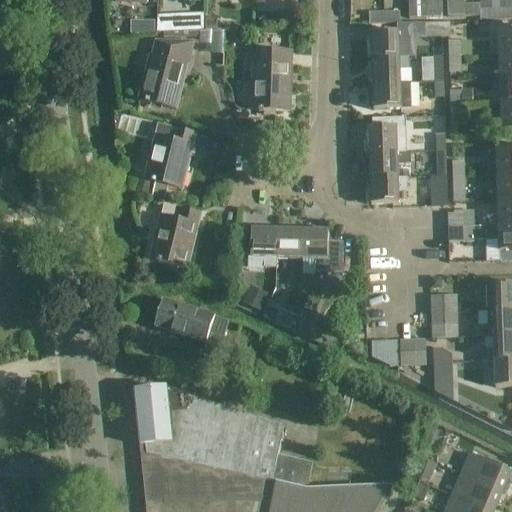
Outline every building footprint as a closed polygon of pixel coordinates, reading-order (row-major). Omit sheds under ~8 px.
[(441,0),(407,0),(408,20),(442,19),(441,0)] [(446,0),(447,19),(481,18),(481,9),(480,6),(465,6),(464,0),(446,0)] [(481,9),(481,18),(481,23),(506,22),(505,0),(480,1),(480,6),(481,9)] [(400,13),(384,14),(385,26),(400,25),(400,13)] [(385,26),(384,14),(368,14),(368,27),(385,26)] [(204,32),(204,16),(184,17),(184,33),(204,32)] [(369,35),(370,47),(365,47),(366,61),(371,61),(371,60),(409,59),(413,59),(412,25),(398,26),(398,34),(369,35)] [(448,26),(435,26),(425,26),(426,39),(432,39),(442,39),(448,38),(448,26)] [(511,31),(498,33),(499,58),(511,57),(511,31)] [(433,58),(438,57),(443,57),(442,39),(432,39),(433,58)] [(155,42),(150,59),(139,103),(178,112),(191,57),(195,43),(155,42)] [(459,43),(447,43),(448,60),(460,59),(459,43)] [(252,112),(263,113),(263,120),(275,121),(275,113),(291,113),(292,54),(253,53),(252,112)] [(438,57),(433,58),(433,69),(429,69),(429,73),(427,73),(427,77),(429,77),(430,81),(434,80),(434,82),(444,82),(443,57),(438,57)] [(511,57),(499,58),(500,83),(511,82),(511,57)] [(371,60),(371,61),(371,73),(366,73),(366,86),(371,85),(399,84),(398,72),(409,71),(409,59),(371,60)] [(460,59),(448,60),(448,75),(461,74),(460,59)] [(444,82),(434,82),(434,100),(444,100),(444,82)] [(511,82),(500,83),(501,108),(511,107),(511,82)] [(371,85),(372,98),(367,98),(367,111),(372,110),(372,112),(400,110),(399,84),(371,85)] [(461,93),(449,93),(450,110),(462,109),(471,109),(470,92),(461,93)] [(122,111),(137,115),(138,109),(123,106),(122,111)] [(511,107),(501,108),(502,133),(511,132),(511,107)] [(462,109),(450,110),(450,125),(463,124),(462,109)] [(367,130),(368,143),(363,144),(364,157),(368,156),(368,155),(396,154),(395,142),(406,141),(406,120),(372,121),(372,130),(367,130)] [(159,128),(156,139),(145,182),(182,192),(196,137),(159,128)] [(430,138),(430,146),(430,152),(435,152),(446,152),(445,137),(435,137),(435,138),(430,138)] [(435,152),(436,177),(446,177),(446,152),(435,152)] [(511,152),(496,153),(497,178),(511,177),(511,152)] [(396,154),(368,155),(368,156),(369,169),(364,169),(365,181),(369,181),(369,180),(397,179),(396,167),(410,166),(410,154),(396,155),(396,154)] [(464,164),(452,164),(452,179),(465,179),(464,164)] [(446,177),(436,177),(436,179),(430,179),(432,210),(448,209),(447,179),(446,179),(446,177)] [(511,177),(497,178),(498,203),(511,202),(511,177)] [(397,179),(369,180),(369,181),(370,194),(365,194),(366,206),(370,206),(370,207),(398,206),(397,192),(408,192),(408,180),(397,180),(397,179)] [(465,179),(452,179),(453,205),(465,204),(465,179)] [(511,202),(498,203),(498,228),(511,227),(511,202)] [(188,271),(200,217),(176,211),(173,222),(160,219),(150,262),(188,271)] [(474,229),(474,213),(454,214),(454,215),(447,216),(448,230),(474,229)] [(511,227),(498,228),(498,229),(485,229),(485,243),(499,242),(499,253),(499,263),(511,262),(511,227)] [(250,260),(264,260),(264,270),(276,270),(276,260),(277,233),(265,233),(266,228),(253,228),(252,233),(251,233),(250,260)] [(277,233),(276,260),(301,261),(302,233),(291,233),(291,229),(277,228),(277,233)] [(302,233),(301,261),(315,261),(315,274),(342,275),(343,245),(328,244),(328,234),(316,234),(316,229),(303,229),(303,233),(302,233)] [(474,229),(448,230),(448,245),(475,244),(474,229)] [(430,281),(430,292),(438,292),(442,287),(442,281),(430,281)] [(511,286),(486,287),(487,312),(511,311),(511,286)] [(457,298),(430,299),(431,314),(457,313),(457,298)] [(286,301),(281,311),(295,318),(299,308),(286,301)] [(206,346),(209,339),(223,343),(229,324),(164,303),(156,330),(206,346)] [(299,308),(295,318),(310,325),(314,315),(299,308)] [(511,311),(487,312),(487,327),(483,327),(483,337),(493,337),(511,336),(511,311)] [(457,313),(431,314),(431,342),(458,341),(457,313)] [(511,336),(493,337),(494,351),(482,352),(482,363),(494,363),(511,362),(511,336)] [(274,341),(266,361),(309,381),(319,360),(274,341)] [(403,368),(428,367),(427,342),(402,343),(403,368)] [(373,343),(373,359),(373,360),(392,368),(400,368),(399,343),(373,343)] [(511,362),(494,363),(495,389),(511,388),(511,362)] [(452,365),(433,366),(434,382),(453,381),(452,365)] [(245,369),(238,391),(250,395),(257,373),(245,369)] [(135,395),(140,449),(140,453),(159,453),(198,461),(212,464),(275,481),(296,490),(306,492),(306,491),(312,466),(277,458),(286,429),(166,394),(165,392),(135,395)] [(159,453),(140,453),(146,511),(381,511),(394,488),(306,491),(306,492),(296,490),(275,481),(212,464),(198,461),(159,453)] [(509,473),(475,459),(469,456),(460,478),(500,495),(509,473)] [(460,478),(451,499),(482,511),(493,511),(500,495),(460,478)] [(482,511),(451,499),(445,511),(482,511)]
